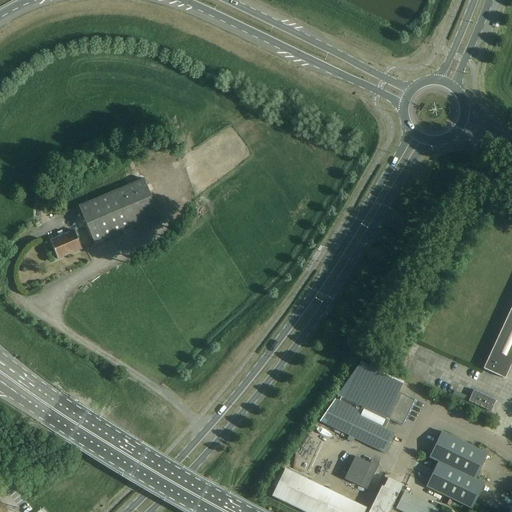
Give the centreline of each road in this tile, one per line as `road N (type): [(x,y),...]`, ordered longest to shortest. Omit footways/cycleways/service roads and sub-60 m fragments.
road 1 (secondary): [(413,128),(294,319),(126,511)]
road 2 (secondary): [(151,511),(291,355),(429,137)]
road 3 (primary): [(223,511),(0,372)]
road 4 (primary): [(178,0),(408,111)]
road 5 (primary): [(417,93),(224,0)]
road 6 (unclassified): [(511,448),(446,413),(432,414),(397,481)]
